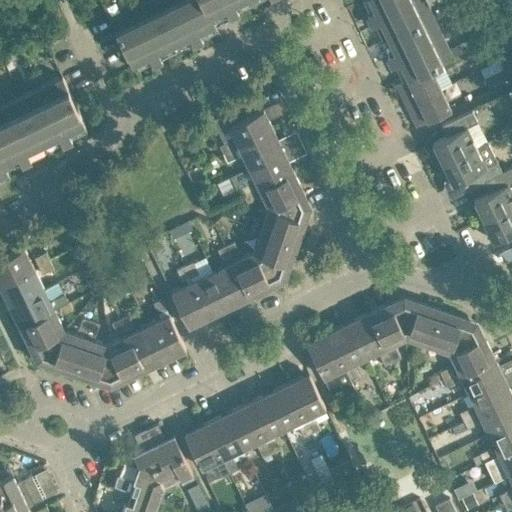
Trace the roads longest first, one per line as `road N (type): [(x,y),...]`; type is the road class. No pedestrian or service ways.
road 1 (residential): [(86,420),(114,420),(273,349),(301,309),(390,265)]
road 2 (residential): [(390,265),(368,238),(268,33)]
road 3 (residential): [(119,114),(268,33)]
road 4 (residential): [(0,219),(26,206),(50,167),(107,141),(119,114)]
road 5 (residential): [(390,265),(498,293),(511,306)]
